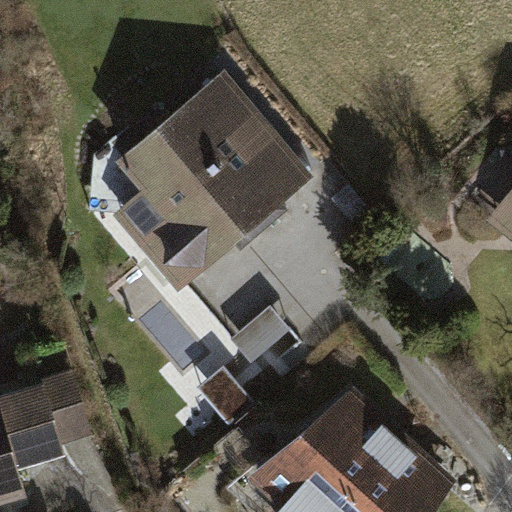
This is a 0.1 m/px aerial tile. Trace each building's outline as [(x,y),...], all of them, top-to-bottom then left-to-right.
[(279,197),(305,175),(223,78),(126,159),(152,189),(125,211),(180,276),(206,253),(210,258),(251,223),(271,226),(290,210),(279,197)] [(511,204),(492,230),(511,246),(511,204)] [(206,253),(180,276),(253,362),(292,328),(304,342),(321,329),(250,247),(251,223),(210,258),(206,253)] [(46,395),(62,447),(89,439),(71,378),(44,386),(46,395)] [(0,408),(0,416),(17,475),(66,461),(62,447),(46,395),(0,408)] [(348,511),(407,444),(354,398),(247,485),(277,511),(348,511)] [(0,416),(0,511),(17,511),(28,509),(17,475),(0,416)] [(407,444),(348,511),(441,511),(456,486),(407,444)]
